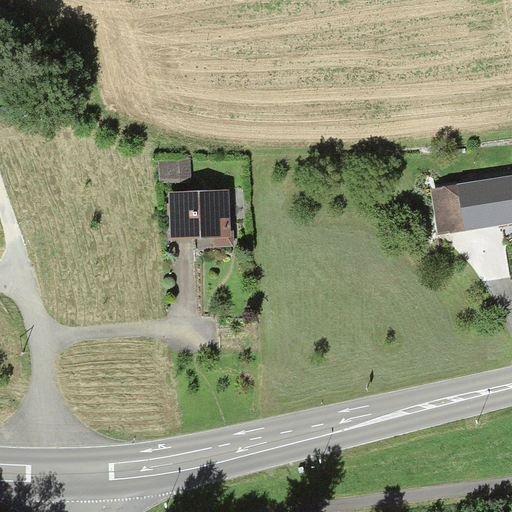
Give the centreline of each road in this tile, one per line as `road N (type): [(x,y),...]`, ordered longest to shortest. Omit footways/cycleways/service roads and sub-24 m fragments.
road 1 (primary): [(79,474),(166,466),(511,384)]
road 2 (track): [(50,474),(39,338),(25,281),(0,279)]
road 3 (track): [(511,484),(294,511)]
road 4 (track): [(192,328),(39,338)]
